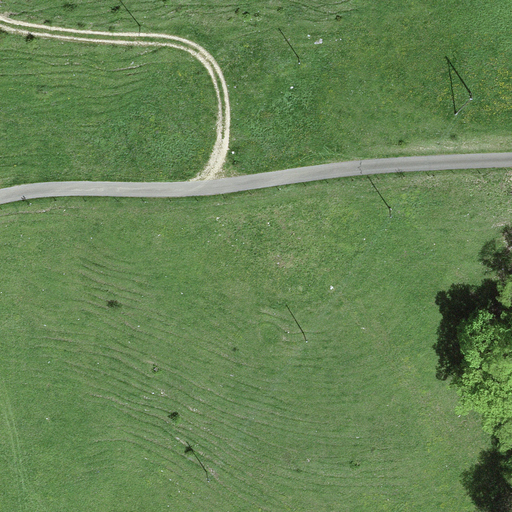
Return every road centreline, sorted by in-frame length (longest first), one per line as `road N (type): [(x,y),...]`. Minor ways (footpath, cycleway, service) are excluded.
road 1 (unclassified): [(0,196),(511,161)]
road 2 (track): [(0,21),(180,41),(202,53),(224,106),(208,185)]
